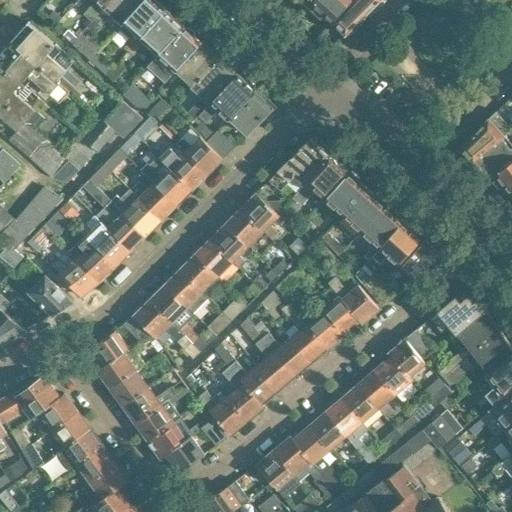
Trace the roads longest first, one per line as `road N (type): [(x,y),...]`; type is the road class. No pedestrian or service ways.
road 1 (residential): [(168,506),(491,239)]
road 2 (residential): [(56,343),(125,297),(324,91)]
road 3 (residential): [(168,506),(56,343)]
road 4 (residential): [(324,91),(226,0)]
road 5 (residential): [(418,164),(511,68)]
